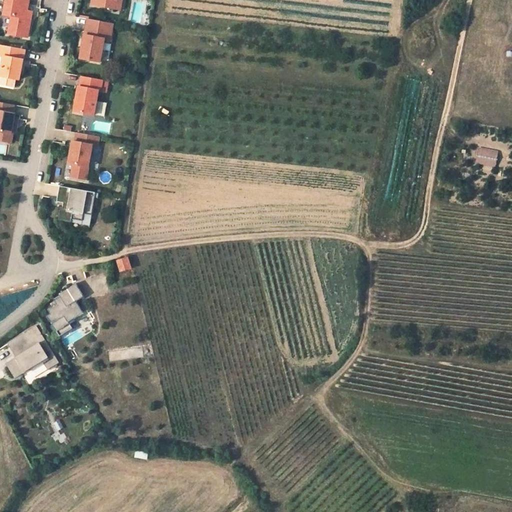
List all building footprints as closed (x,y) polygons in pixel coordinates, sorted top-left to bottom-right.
[(28,0),(6,0),(4,15),(12,16),(9,34),(28,37),(31,19),(26,18),(28,0)] [(89,0),(88,8),(112,12),(113,0),(89,0)] [(116,28),(91,24),(84,63),(103,67),(107,43),(113,44),(116,28)] [(25,50),(0,45),(0,55),(4,57),(1,76),(20,79),(25,50)] [(105,85),(85,81),(83,92),(82,92),(78,117),(97,120),(101,95),(104,95),(105,85)] [(15,105),(0,102),(0,140),(12,142),(13,133),(12,133),(14,120),(15,113),(13,113),(15,105)] [(101,142),(79,139),(78,148),(75,147),(72,169),(91,172),(94,151),(100,151),(101,142)] [(98,201),(99,196),(59,190),(57,205),(65,207),(65,211),(61,211),(59,223),(72,225),(72,222),(83,224),(84,217),(92,218),(95,201),(98,201)] [(121,267),(124,276),(134,274),(132,264),(121,267)] [(51,319),(48,321),(60,341),(63,339),(72,334),(69,328),(84,319),(77,307),(85,302),(77,289),(60,299),(62,302),(56,306),(58,309),(48,314),(51,319)] [(56,363),(33,328),(6,345),(14,358),(7,363),(16,377),(41,361),(47,369),(56,363)] [(71,348),(65,352),(68,358),(75,354),(71,348)] [(135,450),(134,456),(147,459),(148,452),(135,450)]
